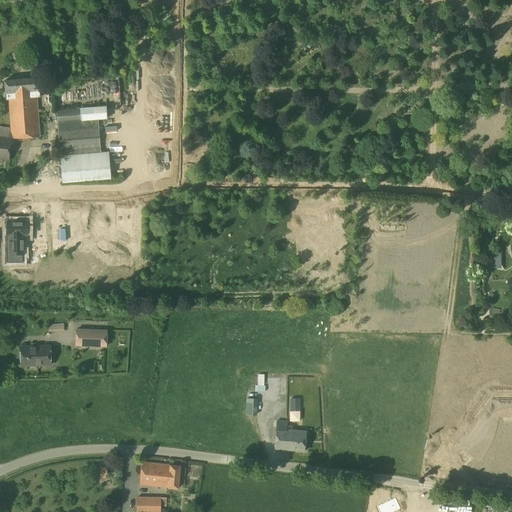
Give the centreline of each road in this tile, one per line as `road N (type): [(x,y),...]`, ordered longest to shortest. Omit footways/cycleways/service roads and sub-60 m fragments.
road 1 (tertiary): [(511,497),(145,451),(62,452),(0,472)]
road 2 (unknown): [(427,188),(0,192)]
